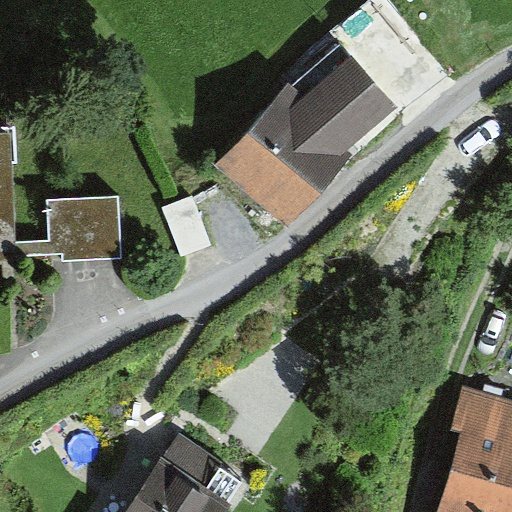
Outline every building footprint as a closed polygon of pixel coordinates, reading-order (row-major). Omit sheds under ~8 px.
[(395,100),(360,62),(295,116),(347,159),(395,100)] [(283,106),(227,174),(291,226),(347,159),(295,116),(283,106)] [(0,257),(18,257),(17,244),(11,135),(0,135),(0,257)] [(193,196),(165,207),(185,256),(212,245),(193,196)] [(118,198),(46,201),(48,243),(17,244),(18,257),(63,255),(63,264),(120,261),(118,198)] [(511,402),(464,388),(452,429),(464,433),(451,472),(511,491),(511,402)] [(180,437),(130,511),(232,511),(235,508),(205,489),(222,464),(180,437)] [(511,511),(511,491),(451,472),(437,511),(511,511)]
